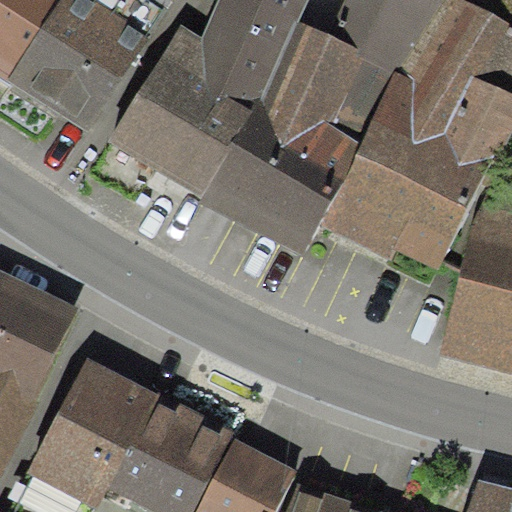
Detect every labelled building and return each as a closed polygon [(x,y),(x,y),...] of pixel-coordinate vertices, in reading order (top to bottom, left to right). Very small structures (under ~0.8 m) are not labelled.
[(102,16),(78,0),(56,0),(0,83),(0,84),(75,135),(139,41),(102,16)] [(0,0),(0,83),(56,0),(0,0)] [(112,0),(78,0),(102,16),(112,0)] [(305,0),(215,0),(194,42),(175,28),(96,152),(193,204),(255,104),(291,29),(305,0)] [(511,34),(446,0),(442,0),(440,3),(391,79),(364,123),(315,227),(428,282),(511,115),(511,34)] [(440,3),(432,0),(341,0),(322,44),(354,59),(391,79),(440,3)] [(322,44),(291,29),(255,104),(193,204),(300,258),(315,227),(364,123),(335,111),(354,59),(322,44)] [(511,160),(500,206),(474,199),(434,360),(511,379),(511,160)] [(88,312),(0,267),(0,475),(3,477),(88,312)] [(165,405),(91,367),(32,479),(94,511),(109,511),(117,498),(165,405)] [(201,511),(237,442),(165,405),(117,498),(144,511),(201,511)] [(302,477),(237,442),(201,511),(289,511),(299,486),(302,477)] [(371,511),(299,486),(289,511),(371,511)] [(473,511),(511,511),(511,493),(481,486),(473,511)]
